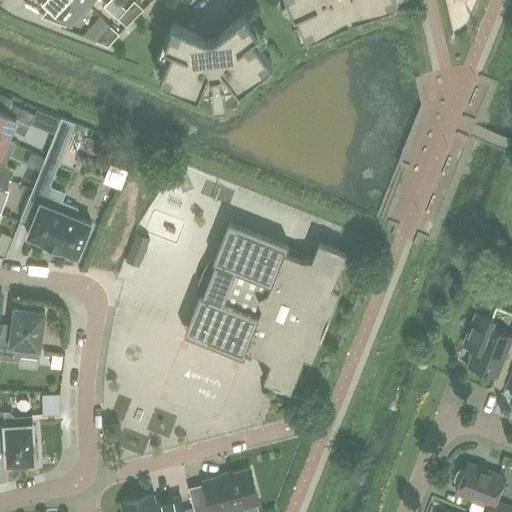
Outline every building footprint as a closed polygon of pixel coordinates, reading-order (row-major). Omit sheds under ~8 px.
[(46,0),(69,21),(86,3),(82,0),(46,0)] [(134,0),(126,9),(135,17),(144,8),(134,0)] [(354,18),(382,9),(398,3),(396,0),(287,0),(295,16),(296,15),(307,39),(350,20),(354,18)] [(135,17),(126,9),(118,18),(127,25),(135,17)] [(239,88),(260,72),(273,62),(257,41),(263,36),(245,13),(216,35),(207,36),(173,23),(162,50),(170,53),(160,78),(199,94),(201,88),(212,92),(214,102),(227,100),(225,82),(234,81),(239,88)] [(97,40),(109,45),(119,33),(110,25),(97,40)] [(0,109),(0,135),(7,139),(12,128),(25,134),(35,113),(10,101),(5,112),(0,109)] [(60,160),(76,124),(63,118),(47,155),(60,160)] [(0,174),(9,179),(14,168),(5,163),(15,143),(7,139),(0,135),(0,174)] [(123,183),(131,164),(112,156),(105,176),(123,183)] [(57,169),(44,164),(33,189),(46,195),(57,169)] [(0,188),(5,190),(9,179),(0,174),(0,188)] [(62,201),(58,210),(41,203),(28,235),(78,254),(92,222),(74,215),(78,207),(62,201)] [(187,327),(185,332),(244,355),(246,351),(247,347),(263,354),(271,361),(264,378),(272,381),(271,385),(273,388),(277,390),(281,389),(283,386),(291,389),(305,355),(312,358),(340,288),(332,285),(346,250),(319,240),(312,257),(301,257),(285,251),(287,247),(289,243),(229,219),(228,224),(213,260),(216,261),(212,271),(208,269),(203,281),(207,282),(203,292),(201,291),(187,327)] [(138,233),(127,259),(138,263),(149,237),(138,233)] [(21,304),(19,305),(19,307),(15,306),(12,330),(0,327),(0,357),(20,360),(20,355),(39,357),(45,310),(41,310),(41,307),(39,305),(36,304),(33,303),(30,302),(27,302),(25,302),(23,303),(21,304)] [(496,375),(511,336),(490,327),(493,319),(476,312),(463,343),(464,343),(465,348),(473,351),(468,364),(496,375)] [(48,352),(46,372),(61,374),(63,354),(48,352)] [(37,441),(34,441),(33,423),(16,424),(15,415),(9,410),(0,410),(0,440),(6,440),(7,464),(13,463),(13,467),(30,466),(30,462),(35,462),(35,458),(38,458),(37,441)] [(511,511),(511,506),(495,500),(505,476),(467,461),(464,469),(461,468),(458,470),(454,478),(456,482),(459,483),(456,491),(489,504),(485,511),(511,511)] [(251,469),(205,481),(210,502),(194,506),(195,511),(222,511),(222,510),(259,501),(251,469)] [(184,511),(184,509),(181,496),(155,503),(152,494),(123,501),(125,511),(184,511)]
